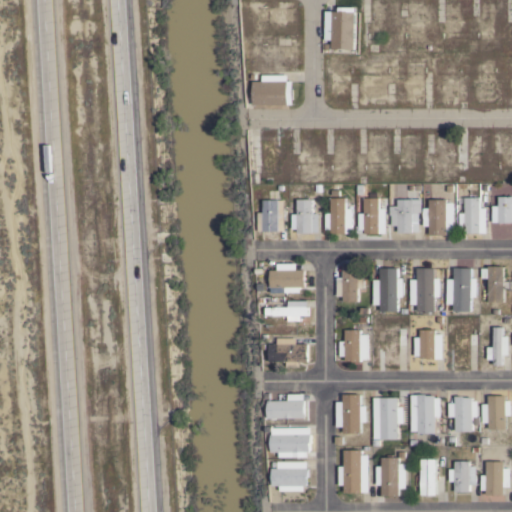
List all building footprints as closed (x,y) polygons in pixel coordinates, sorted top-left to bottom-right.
[(331,11),(332,49),(349,48),(348,10),(331,11)] [(289,85),(251,86),(251,103),(289,102),(289,85)] [(491,223),(511,222),(511,201),(511,202),(511,196),(495,197),(495,205),(490,206),(491,223)] [(350,207),(345,207),(344,197),(329,198),(330,233),(351,233),(350,207)] [(357,233),(384,233),(383,208),(377,208),(377,197),(362,198),(362,213),(356,213),(357,233)] [(457,213),(458,234),(485,233),(484,208),(479,208),(478,197),(462,198),(463,213),(457,213)] [(316,213),(311,213),(310,199),(295,199),(295,233),(316,233),(316,213)] [(419,199),(395,199),(395,206),(388,206),(388,225),(395,226),(395,232),(418,233),(419,199)] [(261,231),(282,231),(282,200),(262,200),(261,231)] [(452,233),(451,200),(427,200),(428,234),(452,233)] [(302,269),(294,270),(294,263),(275,264),(275,270),(268,270),(268,287),(303,287),(302,269)] [(357,301),(356,288),(361,288),(361,264),(340,264),(341,278),(337,278),(337,302),(357,301)] [(486,302),(501,302),(502,266),(487,266),(486,302)] [(475,278),(470,278),(470,268),(453,267),(452,311),(469,311),(469,298),(475,298),(475,278)] [(371,278),(371,310),(396,310),(396,298),(402,298),(401,278),(396,278),(396,268),(380,268),(380,278),(371,278)] [(409,279),(408,305),(415,305),(415,312),(433,312),(433,298),(438,298),(439,278),(433,278),(433,268),(415,268),(415,279),(409,279)] [(306,316),(306,301),(286,301),(286,307),(264,308),(264,317),(284,316),(284,322),(299,322),(299,316),(306,316)] [(507,356),(506,336),(501,336),(501,327),(491,327),(491,347),(487,347),(487,365),(501,365),(500,356),(507,356)] [(365,331),(342,332),(342,340),(337,341),(338,361),(366,360),(365,331)] [(412,338),(413,359),(441,358),(440,331),(418,331),(418,338),(412,338)] [(306,362),(306,344),(295,345),(294,338),(275,338),(275,345),(268,345),(268,362),(306,362)] [(286,394),(286,401),(266,401),(266,418),(302,419),(303,394),(286,394)] [(359,395),(341,395),(342,433),(359,433),(359,423),(364,423),(364,405),(359,406),(359,395)] [(409,395),(409,433),(433,433),(433,417),(439,417),(439,395),(409,395)] [(480,423),(487,424),(486,429),(504,430),(504,417),(509,417),(509,397),(486,397),(486,404),(481,404),(480,423)] [(371,398),(372,440),(397,439),(396,424),(402,424),(401,407),(396,407),(396,398),(371,398)] [(471,432),(471,418),(476,418),(476,398),(454,398),(453,431),(471,432)] [(308,428),(270,427),(270,456),(308,457),(308,428)] [(366,493),(366,451),(342,452),(342,493),(366,493)] [(404,489),(403,464),(396,464),(396,458),(374,458),(374,486),(379,486),(379,497),(397,496),(397,489),(404,489)] [(305,491),(305,461),(271,462),(271,486),(278,486),(278,492),(305,491)] [(474,485),(474,462),(451,463),(452,493),(468,493),(468,486),(474,485)]
